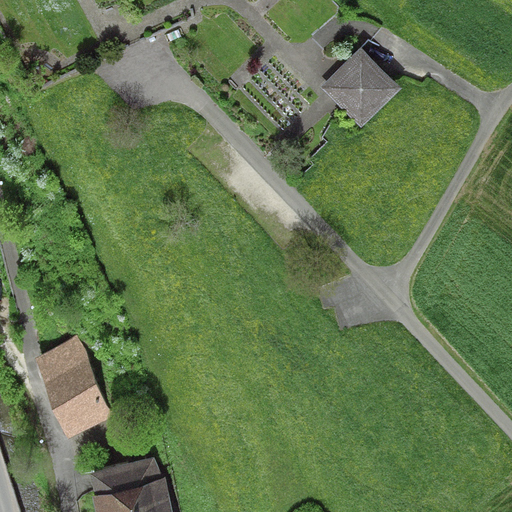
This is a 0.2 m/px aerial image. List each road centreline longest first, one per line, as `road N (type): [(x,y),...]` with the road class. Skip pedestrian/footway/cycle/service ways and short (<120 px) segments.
road 1 (unclassified): [(133,50),(387,295)]
road 2 (unclassified): [(387,295),(408,274),(511,96)]
road 3 (unclassified): [(387,295),(511,433)]
